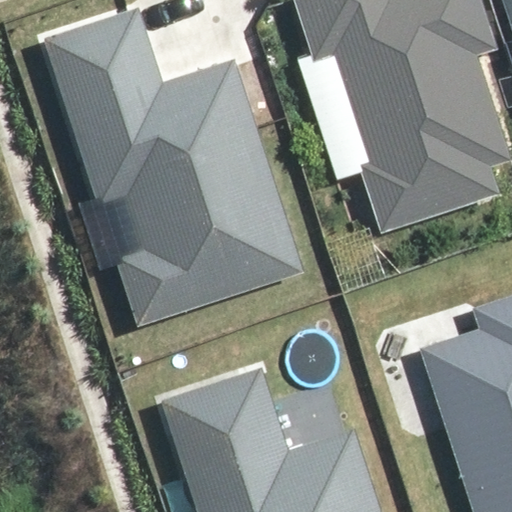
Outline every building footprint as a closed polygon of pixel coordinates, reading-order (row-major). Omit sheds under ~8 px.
[(280,0),(300,66),(323,60),(373,239),(493,205),(480,160),(502,154),(474,56),(495,50),(481,0),(280,0)] [(511,0),(491,0),(511,61),(511,0)] [(121,13),(33,41),(87,210),(114,201),(130,252),(102,261),(125,332),(292,279),(227,72),(148,97),(121,13)] [(453,322),(390,340),(440,511),(511,511),(511,286),(449,305),(453,322)] [(246,370),(147,401),(181,511),(373,511),(348,429),(272,453),(246,370)]
